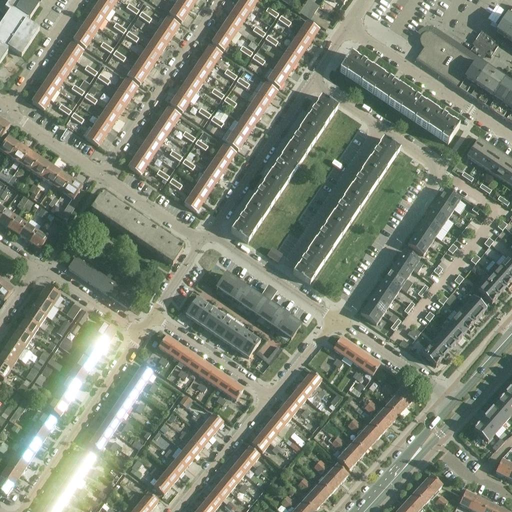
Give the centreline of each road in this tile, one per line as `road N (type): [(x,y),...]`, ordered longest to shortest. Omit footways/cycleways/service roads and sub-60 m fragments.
road 1 (residential): [(337,321),(444,172),(380,128)]
road 2 (residential): [(102,175),(219,0)]
road 3 (residential): [(21,511),(138,337)]
road 4 (residential): [(511,140),(347,29)]
road 5 (residential): [(209,233),(312,82)]
road 6 (residential): [(287,265),(380,128)]
road 7 (secondary): [(400,467),(511,355)]
road 8 (residential): [(209,233),(337,321)]
road 9 (residential): [(270,397),(175,511)]
road 10 (residential): [(270,397),(152,315)]
road 11 (residential): [(337,321),(451,402)]
road 12 (residential): [(8,108),(81,0)]
road 13 (residential): [(204,240),(102,175)]
